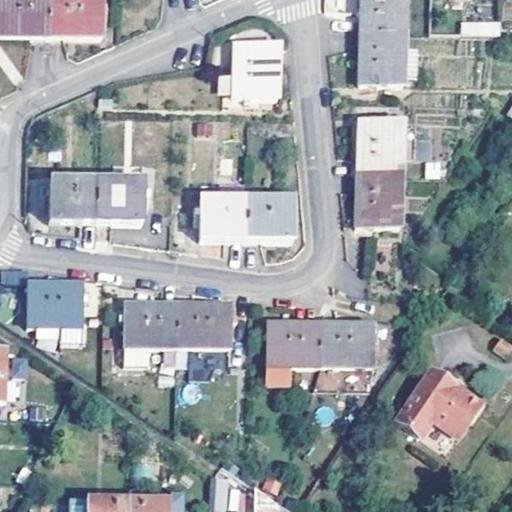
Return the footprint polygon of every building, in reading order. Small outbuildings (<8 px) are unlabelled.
[(0,0),(0,42),(48,43),(48,0),(0,0)] [(48,0),(48,43),(99,43),(100,0),(48,0)] [(359,0),(359,37),(402,37),(403,0),(359,0)] [(511,28),(511,0),(503,0),(500,27),(511,28)] [(460,22),(460,36),(500,36),(500,21),(460,22)] [(402,37),(359,37),(358,89),(401,90),(401,87),(412,87),(412,59),(402,59),(402,37)] [(233,102),(243,103),(275,103),(276,50),(234,49),(233,80),(233,102)] [(233,102),(233,80),(222,79),(222,112),(243,112),(243,103),(233,102)] [(355,179),(399,181),(400,127),(356,126),(355,179)] [(399,181),(355,179),(354,234),(398,235),(399,181)] [(48,227),(94,228),(95,186),(49,185),(48,227)] [(95,186),(94,228),(140,230),(141,187),(95,186)] [(218,203),(245,203),(246,189),(218,189),(218,203)] [(200,244),(244,245),(245,203),(218,203),(201,202),(200,244)] [(245,203),(244,245),(290,246),(291,205),(245,203)] [(364,267),(388,270),(391,241),(367,238),(364,267)] [(81,291),(29,289),(27,331),(61,332),(61,347),(79,347),(81,291)] [(150,351),(177,352),(178,311),(126,309),(125,368),(149,369),(150,351)] [(177,352),(177,370),(229,369),(231,311),(178,311),(177,352)] [(292,369),(319,371),(320,330),(268,328),(267,387),(291,387),(292,369)] [(319,371),(313,393),(370,394),(370,369),(372,369),(373,330),(320,330),(319,371)] [(511,354),(502,346),(494,356),(505,365),(511,357),(511,354)] [(463,402),(429,377),(395,426),(417,442),(429,426),(456,444),(467,429),(479,413),(463,402)] [(479,413),(467,429),(472,432),(486,411),(468,397),(463,402),(479,413)] [(214,477),(214,510),(227,510),(227,477),(214,477)] [(167,509),(167,511),(180,511),(181,500),(168,500),(167,509)]
